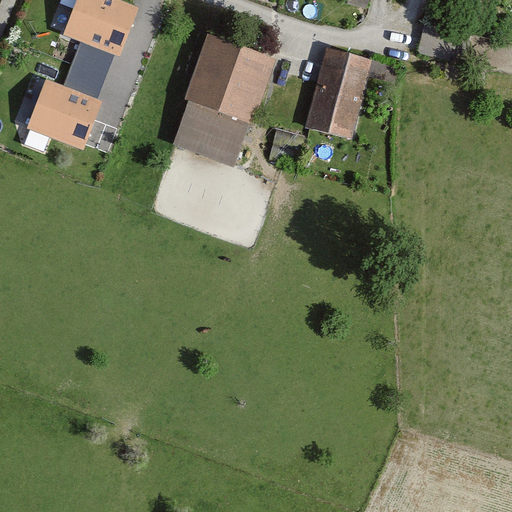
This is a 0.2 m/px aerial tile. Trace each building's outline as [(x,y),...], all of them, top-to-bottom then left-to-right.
[(136,6),(119,0),(78,0),(67,31),(119,51),(136,6)] [(419,57),(471,68),(482,15),(430,4),(419,57)] [(237,166),(251,125),(256,126),(279,58),(209,35),(186,103),(193,105),(178,146),(237,166)] [(303,130),(353,143),(374,60),(325,48),(303,130)] [(100,100),(47,80),(30,124),(83,144),(100,100)]
